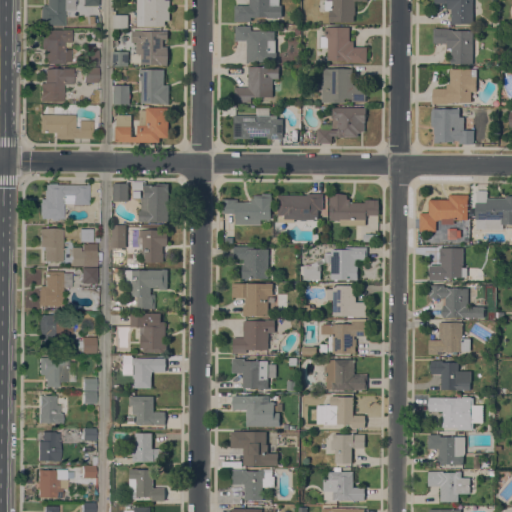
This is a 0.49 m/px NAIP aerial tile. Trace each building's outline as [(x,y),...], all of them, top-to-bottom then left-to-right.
[(64,25),(56,25),(56,27),(40,27),(40,23),(39,23),(39,8),(40,8),(40,5),(46,5),(46,0),(98,0),(98,6),(82,6),(82,0),(73,0),(73,10),(64,10),(64,25)] [(137,0),(169,0),(169,20),(165,20),(164,26),(137,26),(137,0)] [(235,5),(249,5),(249,0),(279,0),(279,5),(281,5),(281,17),(251,17),(251,21),(234,21),(235,5)] [(368,0),(368,1),(355,1),(355,15),(354,15),(354,21),(334,21),(334,22),(329,22),(329,10),(325,10),(325,0),(368,0)] [(450,9),(447,9),(447,3),(435,3),(435,0),(472,0),(473,23),(455,23),(455,24),(451,24),(450,9)] [(113,14),(128,14),(128,28),(113,27),(113,14)] [(235,25),(250,25),(250,31),(275,31),(274,52),(276,52),(276,59),(278,59),(278,60),(276,60),(276,61),(250,61),(250,62),(246,62),(246,40),(235,40),(235,25)] [(349,27),(349,40),(354,40),(354,46),(367,46),(367,63),(363,62),(351,62),(351,61),(346,61),(346,60),(327,60),(327,47),(319,47),(319,36),(325,36),(325,26),(349,27)] [(437,27),(437,28),(449,28),(449,29),(453,29),(453,30),(472,30),(473,62),(454,63),(454,47),(447,47),(447,42),(433,43),(433,27),(437,27)] [(70,42),(64,42),(64,49),(70,49),(70,62),(63,62),(63,64),(45,64),(46,59),(44,59),(44,49),(40,49),(41,29),(70,30),(70,42)] [(167,30),(167,38),(163,38),(163,46),(167,46),(167,64),(141,64),(141,53),(136,53),(136,42),(132,42),(132,30),(167,30)] [(97,49),(97,66),(83,66),(83,49),(97,49)] [(112,51),(128,51),(128,65),(112,65),(112,51)] [(279,66),(279,78),(273,78),(273,97),(251,97),(251,102),(234,102),(234,87),(248,87),(248,66),(279,66)] [(97,82),(83,82),(83,67),(97,67),(97,82)] [(61,69),(61,68),(72,68),(72,84),(62,84),(62,101),(39,101),(39,83),(44,83),(44,69),(61,69)] [(322,78),(324,78),(324,68),(353,68),(353,84),(366,84),(366,90),(367,90),(367,96),(366,96),(366,101),(352,101),(352,98),(345,98),(345,102),(321,102),(322,78)] [(446,88),(446,83),(450,83),(450,68),(471,68),(471,76),(476,76),(476,91),(471,91),(471,102),(452,102),(448,102),(448,103),(434,103),(434,104),(432,104),(432,88),(446,88)] [(164,69),(164,85),(168,85),(168,104),(165,104),(165,103),(141,103),(142,80),(139,80),(139,69),(164,69)] [(129,104),(114,104),(114,85),(129,85),(129,104)] [(115,141),(115,126),(116,126),(116,114),(132,114),(131,136),(137,136),(137,125),(139,125),(139,109),(146,109),(146,107),(169,107),(169,137),(160,137),(160,142),(115,141)] [(234,114),(257,115),(257,107),(270,107),(269,115),(271,115),(271,116),(277,116),(277,118),(283,118),(283,138),(267,138),(267,136),(250,136),(250,138),(233,138),(234,114)] [(366,107),(365,122),(364,131),(362,131),(362,132),(358,132),(358,136),(345,136),(345,137),(338,137),(338,135),(331,135),(331,143),(317,143),(317,128),(331,128),(331,129),(337,129),(337,128),(321,128),(321,124),(332,124),(332,107),(366,107)] [(434,134),(433,134),(434,126),(432,126),(432,124),(431,124),(431,107),(460,108),(459,117),(462,117),(461,129),(474,130),(474,144),(459,143),(459,140),(454,140),(454,141),(439,141),(439,143),(434,142),(434,134)] [(74,127),(77,127),(77,121),(92,121),(92,138),(70,138),(70,139),(57,139),(57,138),(54,138),(54,132),(39,132),(39,115),(74,115),(74,127)] [(132,181),(143,181),(143,189),(132,189),(132,181)] [(113,182),(128,182),(128,201),(113,201),(113,182)] [(88,185),(88,192),(91,192),(91,198),(88,198),(88,204),(72,204),(72,203),(62,203),(62,218),(56,218),(56,220),(50,220),(50,218),(39,218),(39,215),(39,202),(39,199),(43,199),(43,189),(44,189),(44,184),(46,184),(46,183),(55,183),(55,184),(88,185)] [(169,184),(169,195),(168,195),(168,220),(139,221),(139,210),(141,210),(141,197),(144,197),(144,184),(169,184)] [(476,229),(476,219),(475,219),(475,202),(476,202),(476,190),(487,190),(487,198),(505,198),(505,196),(507,196),(507,195),(511,195),(511,223),(503,223),(503,229),(476,229)] [(235,224),(235,213),(224,213),(224,212),(221,212),(222,203),(222,198),(237,198),(237,201),(251,201),(251,198),(254,198),(254,194),(262,194),(262,193),(271,193),(271,219),(261,219),(261,224),(235,224)] [(306,195),(306,193),(322,193),(322,209),(318,209),(318,219),(314,219),(314,220),(306,220),(306,219),(294,219),(294,222),(278,222),(278,215),(278,194),(306,195)] [(330,194),(347,194),(347,198),(350,198),(350,202),(365,202),(365,199),(378,199),(378,215),(366,215),(366,219),(365,219),(365,225),(340,225),(340,220),(330,220),(330,194)] [(449,199),(449,194),(468,194),(468,199),(467,199),(467,219),(454,219),(454,224),(441,223),(441,219),(438,219),(438,220),(436,220),(436,231),(419,231),(420,212),(429,212),(429,199),(449,199)] [(126,225),(126,247),(110,247),(111,236),(112,236),(112,224),(123,225),(126,225)] [(43,261),(43,251),(42,251),(42,246),(38,246),(38,228),(61,228),(61,261),(57,261),(43,261)] [(167,229),(167,245),(163,245),(163,261),(142,261),(142,244),(137,244),(137,236),(140,236),(140,229),(167,229)] [(377,233),(377,241),(363,240),(363,233),(377,233)] [(81,243),(83,243),(83,244),(86,244),(86,243),(96,243),(96,267),(81,266),(81,243)] [(242,264),(244,264),(244,259),(234,259),(234,251),(233,251),(233,246),(254,246),(254,248),(268,248),(268,277),(247,278),(242,278),(242,264)] [(331,252),(331,248),(345,248),(345,246),(367,247),(367,259),(356,259),(356,265),(358,265),(357,279),(345,278),(345,280),(343,280),(343,278),(337,278),(337,280),(334,280),(334,278),(331,278),(331,262),(324,262),(324,261),(322,261),(316,265),(317,265),(317,270),(320,270),(320,279),(303,279),(303,265),(311,265),(311,263),(315,263),(321,259),(324,258),(324,252),(331,252)] [(444,276),(444,280),(429,280),(429,265),(441,265),(441,262),(439,262),(439,247),(463,247),(463,267),(466,267),(466,276),(444,276)] [(96,268),(96,283),(80,283),(80,268),(96,268)] [(159,289),(159,287),(151,287),(151,294),(155,294),(155,307),(137,307),(137,295),(131,295),(131,283),(125,283),(125,269),(168,269),(168,289),(159,289)] [(61,271),(61,273),(71,273),(71,287),(61,287),(61,306),(38,306),(38,303),(37,303),(37,288),(38,288),(38,286),(44,286),(44,271),(61,271)] [(273,283),(272,295),(268,295),(268,315),(242,315),(243,304),(245,304),(245,297),(232,296),(232,282),(273,283)] [(333,299),(326,299),(327,288),(333,288),(333,284),(354,284),(354,295),(356,295),(356,301),(367,301),(367,316),(353,316),(353,317),(348,317),(348,315),(332,315),(333,299)] [(468,306),(484,306),(484,317),(462,317),(462,316),(451,316),(451,317),(443,317),(443,315),(441,315),(441,308),(443,308),(443,304),(445,304),(445,296),(444,296),(444,297),(429,297),(429,284),(444,284),(444,286),(447,286),(447,287),(468,287),(468,306)] [(310,304),(310,307),(315,307),(315,316),(307,316),(307,311),(300,310),(300,304),(310,304)] [(165,321),(165,344),(166,344),(166,352),(143,352),(143,348),(140,348),(140,334),(140,325),(130,325),(130,312),(160,312),(160,321),(165,321)] [(38,315),(70,315),(70,344),(60,344),(60,335),(50,335),(50,343),(42,343),(42,334),(38,334),(38,315)] [(232,353),(233,337),(243,337),(243,330),(243,323),(243,320),(266,320),(266,319),(275,319),(274,331),(268,331),(268,349),(250,349),(250,353),(232,353)] [(321,324),(332,324),(332,323),(352,323),(351,319),(366,319),(366,335),(354,335),(354,338),(356,338),(356,346),(355,346),(355,351),(356,351),(356,353),(332,353),(332,351),(328,351),(328,336),(332,336),(332,333),(321,334),(321,324)] [(429,339),(441,339),(441,336),(438,336),(438,333),(439,333),(439,329),(438,329),(438,321),(462,321),(462,338),(470,338),(470,350),(461,350),(461,351),(443,351),(443,354),(428,354),(429,339)] [(95,353),(81,353),(81,348),(76,348),(76,341),(80,341),(80,337),(95,337),(95,353)] [(320,343),(327,343),(327,351),(319,351),(320,343)] [(316,346),(316,354),(301,354),(301,346),(316,346)] [(165,357),(165,371),(151,371),(151,387),(134,387),(135,378),(133,378),(133,375),(123,375),(123,356),(133,356),(133,357),(165,357)] [(57,381),(57,386),(55,386),(55,388),(51,388),(51,386),(44,386),(44,374),(38,375),(38,357),(67,357),(67,381),(57,381)] [(297,365),(289,365),(289,357),(297,357),(297,365)] [(232,358),(245,358),(245,360),(267,360),(267,378),(268,378),(268,389),(258,388),(242,387),(243,373),(231,372),(232,358)] [(354,373),(367,373),(367,389),(332,389),(332,388),(326,388),(326,372),(324,371),(324,365),(326,364),(326,359),(354,359),(354,373)] [(455,360),(455,361),(458,361),(458,370),(471,370),(471,382),(469,382),(469,389),(441,389),(441,373),(431,373),(431,369),(429,369),(429,364),(431,364),(431,360),(455,360)] [(268,363),(275,363),(276,376),(268,376),(268,363)] [(95,378),(95,390),(82,390),(82,378),(95,378)] [(287,380),(295,380),(295,389),(287,390),(287,380)] [(95,392),(95,403),(82,403),(82,392),(95,392)] [(54,395),(54,404),(59,404),(59,413),(61,413),(61,423),(52,423),(52,422),(38,422),(38,414),(38,395),(54,395)] [(153,411),(165,411),(165,424),(136,424),(136,414),(132,414),(132,405),(129,405),(129,395),(153,395),(153,411)] [(246,409),(232,409),(232,395),(264,395),(269,395),(269,401),(274,401),(274,412),(280,412),(279,426),(246,426),(246,409)] [(353,414),(365,415),(365,428),(352,427),(352,423),(337,423),(337,424),(324,423),(316,423),(317,405),(324,405),(324,404),(330,404),(330,395),(353,396),(353,414)] [(471,397),(473,397),(473,404),(483,404),(482,422),(473,422),(473,429),(471,429),(458,429),(458,427),(442,427),(442,411),(429,411),(429,396),(471,397)] [(94,440),(82,440),(82,428),(94,428),(94,440)] [(265,464),(265,465),(245,465),(245,447),(230,447),(230,430),(266,431),(266,444),(267,444),(267,452),(278,452),(278,464),(276,464),(265,464)] [(37,441),(41,441),(41,431),(53,431),(53,433),(57,433),(57,442),(58,442),(58,461),(52,461),(52,460),(37,460),(37,441)] [(152,432),(152,448),(162,448),(162,461),(137,461),(137,462),(133,462),(133,454),(135,454),(135,432),(152,432)] [(331,449),(331,439),(333,439),(333,433),(365,433),(365,447),(352,447),(352,463),(335,463),(335,449),(331,449)] [(463,464),(454,464),(454,463),(439,463),(439,464),(437,464),(438,454),(438,448),(427,448),(427,433),(439,434),(439,435),(465,436),(465,452),(463,455),(463,464)] [(94,478),(81,477),(82,465),(94,465),(94,478)] [(164,488),(164,500),(152,500),(152,497),(149,497),(149,496),(136,496),(136,489),(129,489),(129,477),(130,477),(130,468),(137,468),(137,469),(153,469),(153,487),(164,488)] [(66,489),(61,489),(61,498),(53,498),(53,497),(37,497),(37,470),(53,470),(53,469),(65,469),(65,473),(68,473),(68,476),(66,476),(66,479),(66,489)] [(262,499),(244,499),(244,484),(232,484),(232,469),(247,469),(247,470),(260,470),(263,470),(263,469),(272,469),(272,476),(274,476),(274,486),(262,486),(262,499)] [(428,470),(443,471),(443,472),(456,472),(456,471),(461,471),(461,477),(469,477),(469,493),(458,493),(458,501),(440,500),(441,485),(428,485),(428,470)] [(353,471),(353,486),(364,486),(364,499),(324,499),(324,491),(323,491),(323,479),(328,479),(328,471),(353,471)] [(93,511),(81,511),(81,503),(94,503),(93,511)]
